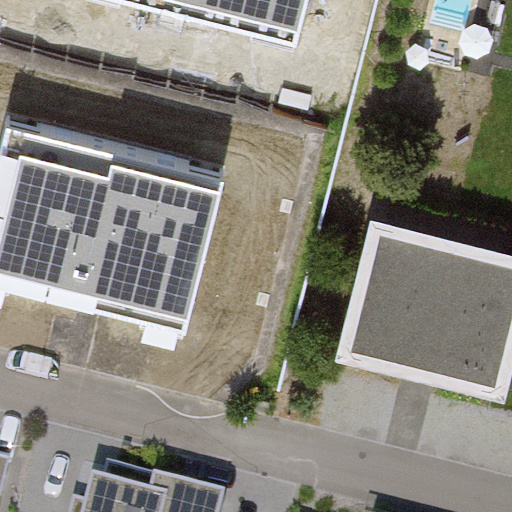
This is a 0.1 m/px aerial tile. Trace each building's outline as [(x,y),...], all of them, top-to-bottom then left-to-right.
[(308,0),(105,0),(297,47),(308,0)] [(471,54),(483,0),(438,0),(428,44),(471,54)] [(224,180),(10,124),(0,162),(0,290),(183,338),(224,180)] [(511,255),(382,221),(352,340),(498,377),(505,348),(511,349),(511,255)] [(511,464),(511,408),(424,388),(412,441),(511,464)] [(227,511),(231,497),(114,470),(109,493),(98,490),(94,507),(78,503),(76,511),(227,511)]
